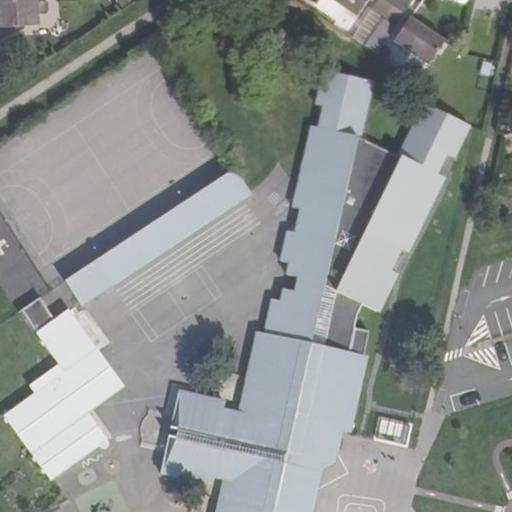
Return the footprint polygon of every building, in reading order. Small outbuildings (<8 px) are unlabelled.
[(0,0),(0,25),(43,23),(40,0),(0,0)] [(334,0),(357,16),(368,0),(334,0)] [(378,0),(371,9),(384,18),(396,0),(378,0)] [(396,0),(384,18),(395,27),(404,14),(412,2),(409,0),(396,0)] [(410,18),(394,40),(429,65),(445,41),(410,18)] [(311,511),(314,502),(312,479),(306,468),(336,452),(341,430),(349,432),(357,399),(353,398),(362,357),(348,354),(354,319),(361,304),(376,311),(384,291),(388,292),(393,282),(389,268),(399,249),(405,251),(415,231),(418,232),(421,225),(418,223),(431,196),(436,197),(440,187),(437,172),(445,154),(452,157),(462,133),(466,134),(470,126),(428,105),(402,156),(359,135),(370,81),(330,71),(327,86),(323,85),(321,96),(326,107),(320,131),(317,129),(312,150),(308,150),(306,161),(310,162),(303,191),(299,190),(297,202),(305,212),(300,236),(293,234),(289,255),(285,254),(283,262),(290,263),(287,277),(301,279),(298,294),(284,291),(282,303),(274,301),(273,309),(276,310),(270,336),(262,334),(245,414),(228,411),(229,404),(182,394),(164,474),(211,484),(212,477),(230,481),(222,511),(311,511)] [(98,259),(114,282),(253,191),(237,168),(98,259)] [(42,333),(67,370),(98,348),(72,312),(42,333)] [(98,348),(67,370),(85,395),(23,439),(69,504),(125,464),(106,437),(157,402),(112,338),(98,348)]
